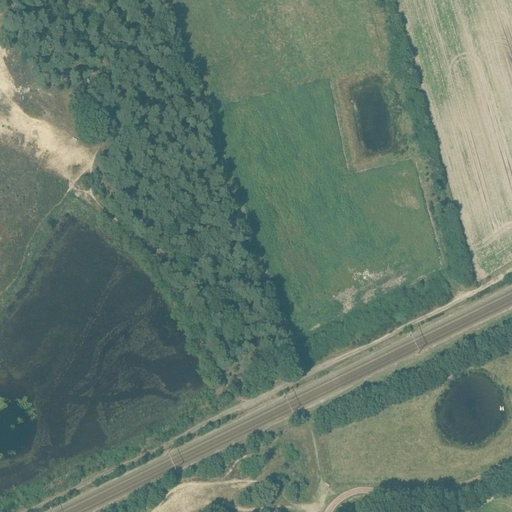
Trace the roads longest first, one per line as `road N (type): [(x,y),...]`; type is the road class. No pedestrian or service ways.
road 1 (track): [(233,416),(235,388),(139,239),(112,220),(90,184),(87,157),(102,134),(87,54),(64,0)]
road 2 (track): [(511,271),(302,380)]
road 3 (track): [(31,511),(233,416)]
